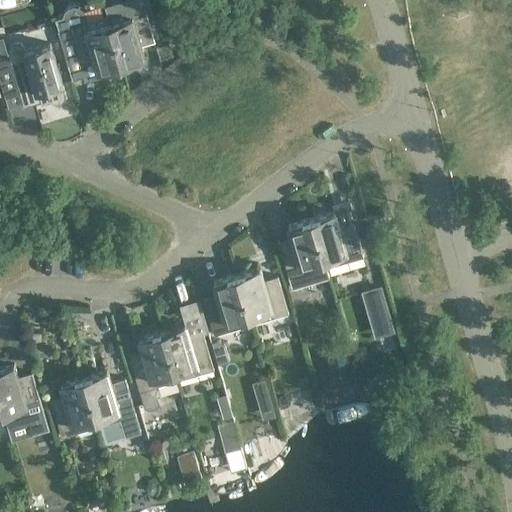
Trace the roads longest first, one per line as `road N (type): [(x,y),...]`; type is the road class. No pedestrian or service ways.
road 1 (residential): [(0,311),(31,291),(136,296),(214,237)]
road 2 (residential): [(214,237),(330,152),(413,112)]
road 3 (unclassified): [(511,462),(455,259)]
road 4 (residential): [(214,237),(65,167)]
road 5 (unclassified): [(455,259),(413,112)]
